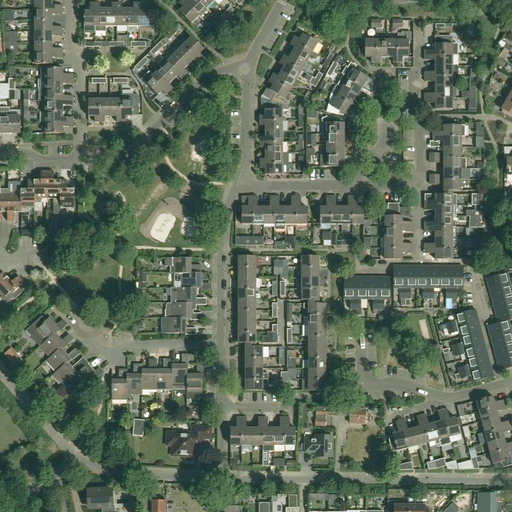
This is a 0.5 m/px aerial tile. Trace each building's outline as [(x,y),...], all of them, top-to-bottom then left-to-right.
[(62,5),(52,5),(51,0),(34,0),(34,11),(62,10),(62,5)] [(206,9),(197,0),(191,0),(190,1),(189,0),(183,0),(183,1),(199,17),(206,9)] [(197,0),(206,9),(214,1),(212,0),(197,0)] [(191,24),(199,17),(183,1),(179,4),(183,8),(179,12),(191,24)] [(84,31),(94,31),(94,27),(95,27),(95,4),(90,4),(90,9),(84,9),(84,31)] [(106,27),(106,9),(100,9),(100,4),(95,4),(95,27),(94,27),(94,31),(106,31),(106,27)] [(116,27),(116,4),(111,4),(111,9),(106,9),(106,27),(116,27)] [(127,27),(127,9),(121,9),(121,4),(116,4),(116,27),(127,27)] [(138,27),(138,4),(133,4),(133,9),(127,9),(127,27),(138,27)] [(149,27),(149,9),(143,9),(143,4),(138,4),(138,27),(149,27)] [(225,12),(229,16),(234,11),(231,7),(225,12)] [(52,21),(52,16),(62,16),(62,10),(34,11),(34,21),(52,21)] [(15,17),(33,16),(33,11),(5,12),(5,27),(32,26),(32,22),(15,22),(15,17)] [(223,21),(229,16),(225,12),(220,18),(223,21)] [(52,27),(52,21),(34,21),(35,32),(62,32),(62,27),(52,27)] [(210,28),(214,31),(219,26),(215,22),(210,28)] [(170,32),(174,36),(179,30),(175,27),(170,32)] [(214,31),(210,28),(205,33),(208,36),(214,31)] [(15,43),(15,32),(5,32),(5,43),(15,43)] [(52,43),(52,37),(62,37),(62,32),(35,32),(35,43),(52,43)] [(174,36),(170,32),(165,37),(169,41),(174,36)] [(312,52),(317,43),(302,34),(299,39),(295,37),(292,41),(312,52)] [(408,58),(408,40),(403,40),(403,34),(397,34),(397,40),(397,63),(402,63),(402,58),(408,58)] [(452,55),(452,44),(450,44),(450,36),(445,36),(445,44),(435,44),(435,51),(425,51),(425,55),(452,55)] [(204,50),(191,37),(183,45),(199,62),(203,58),(199,54),(204,50)] [(376,63),(376,40),(365,40),(365,57),(371,58),(371,63),(376,63)] [(387,58),(387,40),(376,40),(376,63),(381,63),(381,58),(387,58)] [(397,63),(397,40),(387,40),(387,58),(393,58),(393,63),(397,63)] [(317,56),(312,53),(312,52),(292,41),(290,45),(294,48),(292,53),(307,62),(309,58),(312,60),(315,60),(317,56)] [(155,47),(158,51),(163,46),(160,42),(155,47)] [(18,53),(18,43),(6,43),(6,53),(18,53)] [(52,49),(52,43),(35,43),(35,54),(62,54),(62,49),(52,49)] [(199,62),(183,45),(176,53),(188,65),(192,61),(196,65),(199,62)] [(158,51),(155,47),(153,50),(150,52),(153,56),(158,51)] [(188,65),(176,53),(168,61),(184,77),(188,73),(184,69),(188,65)] [(301,71),(307,62),(292,53),(289,58),(284,56),(282,60),(301,71)] [(52,65),(52,59),(62,59),(62,54),(35,54),(35,65),(52,65)] [(452,66),(452,55),(425,55),(425,60),(435,60),(435,66),(452,66)] [(184,77),(168,61),(165,57),(158,65),(161,68),(173,81),(177,76),(181,80),(184,77)] [(140,63),(143,66),(148,61),(145,58),(140,63)] [(296,80),(301,71),(282,60),(279,64),(284,67),(281,72),(296,80)] [(143,66),(140,63),(135,68),(138,71),(143,66)] [(363,87),(368,78),(354,70),(356,66),(351,63),(343,76),(363,87)] [(457,66),(452,66),(435,66),(435,72),(425,72),(425,77),(452,77),(457,77),(457,66)] [(73,75),(62,75),(62,68),(41,68),(41,80),(45,80),(73,80),(73,75)] [(173,81),(161,68),(153,76),(169,92),(173,89),(169,85),(173,81)] [(291,90),(296,80),(281,72),(278,77),(273,74),(271,79),(291,90)] [(313,78),(319,81),(323,75),(318,73),(315,79),(313,77),(313,78)] [(169,92),(153,76),(145,84),(158,96),(162,92),(166,96),(169,92)] [(357,97),(363,87),(343,76),(338,86),(342,88),(357,97)] [(435,88),(452,88),(452,77),(425,77),(425,81),(425,82),(435,82),(435,88)] [(315,88),(319,81),(313,78),(310,83),(310,85),(315,88)] [(291,90),(271,79),(268,83),(273,86),(270,91),(275,94),(271,101),(289,106),(291,103),(285,99),(291,90)] [(63,90),(63,84),(73,84),(73,80),(45,80),(41,80),(38,80),(38,90),(45,91),(63,90)] [(0,92),(9,93),(9,90),(9,85),(0,84),(0,92)] [(352,106),(357,97),(342,88),(337,97),(337,98),(352,106)] [(452,99),(452,88),(435,88),(435,94),(425,94),(425,99),(452,99)] [(73,101),(73,96),(63,96),(63,90),(45,91),(46,101),(73,101)] [(346,116),(352,106),(337,98),(337,97),(331,94),(326,112),(337,115),(339,112),(346,116)] [(121,100),(121,123),(126,123),(126,117),(132,117),(132,116),(139,116),(139,96),(121,96),(121,100)] [(308,100),(304,98),(301,104),(300,104),(298,108),(303,110),(308,100)] [(452,110),(452,99),(425,99),(425,104),(435,104),(435,110),(452,110)] [(100,123),(100,100),(89,100),(89,117),(95,117),(95,123),(100,123)] [(110,117),(110,100),(100,100),(100,123),(105,123),(105,117),(110,117)] [(121,123),(121,100),(110,100),(110,117),(116,117),(116,123),(121,123)] [(511,116),(511,103),(507,100),(501,110),(511,116)] [(63,112),(63,106),(73,106),(73,101),(46,101),(46,112),(63,112)] [(283,121),(283,110),(289,110),(289,106),(271,101),(271,110),(265,110),(266,116),(260,116),(260,121),(283,121)] [(73,123),(73,118),(63,118),(63,112),(46,112),(46,123),(73,123)] [(0,133),(9,134),(9,117),(0,116),(0,133)] [(21,134),(20,116),(9,117),(9,134),(21,134)] [(344,134),(344,123),(337,123),(337,120),(326,117),(325,118),(323,118),(322,119),(322,121),(322,122),(323,123),(325,124),(327,124),(327,134),(344,134)] [(283,132),(283,121),(260,121),(260,126),(265,126),(265,132),(283,132)] [(63,134),(63,128),(73,128),(73,123),(46,123),(46,134),(63,134)] [(465,126),(461,126),(444,126),(444,132),(433,132),(433,137),(461,137),(465,137),(465,126)] [(283,143),(283,132),(265,132),(265,138),(260,138),(260,143),(283,143)] [(344,145),(344,134),(327,134),(322,134),(322,138),(327,138),(327,145),(344,145)] [(461,148),(461,137),(433,137),(433,142),(440,142),(440,145),(444,145),(444,148),(461,148)] [(283,154),(283,143),(260,143),(260,148),(265,148),(265,154),(283,154)] [(344,156),(344,145),(327,145),(327,152),(322,153),(322,156),(344,156)] [(461,159),(461,158),(461,148),(444,148),(444,159),(461,159)] [(288,153),(283,154),(265,154),(265,159),(260,159),(260,164),(283,164),(289,164),(288,153)] [(344,156),(322,156),(321,156),(321,167),(344,167),(344,156)] [(466,158),(461,158),(461,159),(444,159),(444,169),(461,169),(466,169),(466,158)] [(283,175),(283,164),(260,164),(260,169),(265,169),(265,175),(283,175)] [(461,180),(461,169),(444,169),(444,180),(461,180)] [(47,199),(47,172),(41,172),(41,181),(34,181),(34,204),(35,204),(42,204),(42,199),(47,199)] [(61,204),(61,181),(54,181),(54,172),(47,172),(47,199),(53,199),(53,204),(60,204),(61,204)] [(461,191),(461,180),(444,180),(444,191),(461,191)] [(29,213),(29,208),(35,208),(35,204),(34,204),(34,181),(28,181),(28,190),(21,190),(21,213),(29,213)] [(74,220),(74,189),(67,189),(67,181),(61,181),(61,204),(60,204),(60,208),(66,208),(66,213),(71,213),(71,220),(74,220)] [(21,213),(21,190),(13,190),(13,194),(8,194),(8,213),(7,213),(7,222),(13,222),(14,222),(14,213),(21,213)] [(456,206),(456,195),(424,195),(424,206),(452,206),(456,206)] [(485,195),(476,195),(476,206),(485,206),(485,195)] [(253,225),(253,197),(248,197),(248,208),(242,207),(242,225),(253,225)] [(263,225),(264,208),(258,208),(258,197),(253,197),(253,225),(263,225)] [(263,225),(274,225),(274,197),(270,197),(270,208),(264,208),(263,225)] [(279,197),(274,197),(274,225),(274,231),(285,231),(285,225),(285,208),(279,208),(279,197)] [(296,225),(296,197),(291,197),(291,208),(285,208),(285,225),(296,225)] [(307,225),(307,208),(301,208),(301,197),(296,197),(296,225),(307,225)] [(331,225),(331,197),(326,197),(326,208),(320,208),(320,225),(331,225)] [(342,225),(341,207),(336,208),(336,197),(331,197),(331,225),(341,225),(342,225)] [(352,225),(352,197),(348,197),(348,207),(341,207),(342,225),(341,225),(341,230),(347,229),(346,225),(352,225)] [(364,225),(364,208),(358,208),(357,197),(352,197),(352,225),(364,225)] [(388,208),(388,209),(388,213),(399,213),(399,208),(399,204),(388,204),(388,208)] [(456,217),(456,206),(452,206),(424,206),(424,211),(435,211),(435,217),(452,217),(456,217)] [(413,227),(413,223),(402,223),(402,216),(399,216),(399,213),(388,213),(388,209),(381,209),(381,221),(385,221),(385,227),(413,227)] [(452,228),(452,217),(435,217),(435,222),(424,222),(424,227),(452,228)] [(402,238),(402,232),(413,232),(413,227),(385,227),(385,238),(402,238)] [(456,228),(452,228),(424,227),(424,232),(435,232),(435,238),(452,238),(456,238),(456,228)] [(402,244),(402,238),(385,238),(385,249),(412,249),(412,244),(402,244)] [(452,249),(452,238),(435,238),(435,244),(424,244),(424,249),(452,249)] [(402,260),(402,254),(412,254),(412,249),(385,249),(385,260),(402,260)] [(452,260),(452,249),(424,249),(424,254),(435,254),(435,260),(452,260)] [(255,268),(255,257),(238,257),(238,268),(255,268)] [(319,268),(318,257),(301,257),(301,268),(319,268)] [(202,266),(192,266),(192,259),(201,259),(201,258),(165,258),(165,266),(171,266),(171,273),(168,273),(168,274),(192,274),(192,273),(202,273),(202,266)] [(405,299),(405,267),(393,267),(393,278),(393,288),(400,288),(400,299),(401,299),(405,299)] [(417,289),(417,267),(405,267),(405,299),(410,299),(410,288),(417,289)] [(428,299),(428,267),(417,267),(417,289),(423,289),(423,299),(423,304),(427,304),(427,299),(428,299)] [(440,289),(440,267),(428,267),(428,299),(434,299),(434,289),(440,289)] [(451,299),(451,267),(440,267),(440,289),(446,289),(446,299),(451,299)] [(463,273),(463,267),(451,267),(451,299),(457,299),(457,289),(463,289),(463,273)] [(255,279),(255,268),(238,268),(238,279),(255,279)] [(319,279),(319,268),(301,268),(301,279),(319,279)] [(201,289),(201,281),(207,281),(207,274),(202,274),(202,273),(192,273),(192,274),(168,274),(175,274),(174,282),(181,282),(181,288),(168,288),(168,289),(196,289),(201,289)] [(489,290),(511,284),(511,278),(509,279),(507,273),(486,279),(489,290)] [(21,294),(21,290),(18,286),(23,282),(19,277),(12,283),(7,277),(0,283),(0,297),(2,300),(7,296),(11,299),(14,299),(21,294)] [(355,310),(355,278),(344,278),(344,299),(350,299),(350,310),(355,310)] [(367,299),(367,278),(355,278),(355,310),(361,310),(361,299),(367,299)] [(378,310),(378,278),(367,278),(367,299),(373,299),(373,310),(378,310)] [(391,299),(391,278),(378,278),(378,310),(384,310),(384,299),(391,299)] [(255,289),(255,279),(238,279),(238,290),(255,289)] [(319,289),(319,279),(301,279),(302,290),(319,289)] [(511,296),(511,292),(511,290),(511,289),(511,284),(489,290),(492,301),(511,296)] [(196,304),(196,289),(168,289),(175,289),(175,303),(163,303),(163,304),(191,304),(196,304),(196,305),(196,304)] [(255,300),(255,289),(238,290),(238,300),(255,300)] [(319,301),(319,289),(302,290),(302,301),(319,301)] [(495,313),(511,308),(511,296),(492,301),(495,313)] [(255,311),(255,300),(238,300),(238,311),(255,311)] [(196,311),(196,305),(196,304),(191,304),(163,304),(168,304),(166,305),(166,310),(165,310),(165,318),(158,318),(158,319),(186,319),(191,319),(191,320),(201,320),(201,314),(191,314),(191,311),(196,311)] [(325,315),(325,304),(303,304),(304,308),(305,310),(308,310),(308,315),(325,315)] [(511,320),(511,308),(495,313),(498,323),(508,321),(511,320)] [(475,311),(475,310),(457,315),(454,315),(456,321),(446,324),(447,329),(478,321),(475,311)] [(255,322),(255,311),(238,311),(238,322),(255,322)] [(325,326),(325,315),(308,315),(308,326),(325,326)] [(55,333),(55,334),(60,329),(50,317),(45,321),(41,317),(29,327),(34,333),(30,336),(40,347),(34,352),(55,333)] [(186,329),(186,319),(158,319),(166,319),(166,333),(158,333),(158,334),(185,334),(185,336),(196,336),(196,329),(186,329)] [(481,332),(478,321),(447,329),(449,335),(459,332),(460,338),(481,332)] [(511,326),(510,327),(508,321),(498,323),(488,326),(491,337),(511,331),(511,326)] [(255,333),(255,322),(238,322),(238,333),(255,333)] [(325,337),(325,326),(308,326),(308,337),(325,337)] [(511,343),(511,331),(491,337),(494,349),(511,343)] [(453,351),(484,343),(481,332),(460,338),(462,344),(452,346),(453,351)] [(62,348),(65,345),(55,334),(55,333),(34,352),(34,353),(40,347),(50,358),(40,367),(61,348),(62,348)] [(256,344),(255,333),(238,333),(238,344),(256,344)] [(325,348),(325,337),(308,337),(308,348),(325,348)] [(487,354),(484,343),(453,351),(455,357),(465,354),(466,360),(487,354)] [(511,355),(511,343),(494,349),(497,360),(511,355)] [(262,358),(263,347),(245,347),(245,358),(262,358)] [(46,381),(67,362),(68,363),(71,360),(72,361),(80,354),(76,349),(68,355),(62,348),(61,348),(40,367),(46,362),(56,372),(46,381)] [(325,359),(325,348),(308,348),(308,359),(325,359)] [(24,361),(18,354),(10,361),(12,362),(16,367),(24,361)] [(490,366),(487,354),(466,360),(468,366),(458,368),(459,374),(490,366)] [(186,389),(186,375),(187,375),(187,366),(189,366),(189,355),(182,355),(182,365),(172,365),(172,370),(172,389),(186,389)] [(511,367),(511,355),(497,360),(500,371),(510,368),(511,367)] [(262,369),(262,358),(245,358),(245,369),(262,369)] [(325,369),(325,359),(308,359),(308,369),(325,369)] [(57,393),(78,374),(78,373),(69,364),(72,361),(71,360),(68,363),(67,362),(46,381),(47,382),(53,376),(63,387),(57,393)] [(172,365),(172,360),(164,360),(164,370),(157,370),(157,398),(157,390),(171,390),(172,398),(172,389),(172,370),(172,365)] [(202,400),(202,376),(204,376),(204,365),(197,365),(197,375),(187,375),(186,375),(186,389),(186,400),(202,400)] [(493,377),(490,366),(459,374),(460,375),(461,379),(471,377),(472,383),(493,377)] [(95,388),(95,384),(92,381),(95,379),(96,380),(104,373),(100,368),(99,368),(92,374),(85,367),(78,373),(78,374),(57,393),(65,387),(74,397),(80,392),(83,395),(87,395),(95,388)] [(268,374),(262,374),(262,369),(245,369),(245,380),(262,380),(268,380),(268,374)] [(325,380),(325,369),(308,369),(308,380),(325,380)] [(157,398),(157,370),(143,370),(141,370),(141,371),(141,375),(142,375),(142,403),(142,390),(157,390),(157,398)] [(142,375),(141,375),(127,375),(127,380),(127,404),(128,404),(127,396),(141,395),(141,403),(142,403),(142,375)] [(127,380),(112,380),(112,408),(112,401),(127,401),(127,404),(127,380)] [(262,391),(262,380),(245,380),(245,391),(262,391)] [(325,391),(325,380),(308,380),(308,391),(325,391)] [(506,405),(504,400),(494,403),(493,397),(476,401),(479,412),(506,405)] [(498,418),(497,412),(507,410),(506,405),(479,412),(482,422),(498,418)] [(365,424),(365,410),(350,409),(316,407),(316,415),(326,415),(350,417),(349,423),(365,424)] [(461,439),(455,418),(449,419),(447,409),(442,411),(449,437),(450,442),(451,442),(461,439)] [(71,419),(64,411),(59,415),(60,416),(66,424),(71,419)] [(449,437),(442,411),(437,412),(439,419),(436,420),(436,423),(434,423),(439,440),(440,440),(441,446),(452,444),(451,442),(450,442),(449,437)] [(325,426),(326,420),(326,415),(316,415),(315,426),(325,426)] [(439,440),(434,423),(429,425),(426,415),(421,416),(428,443),(435,441),(437,447),(441,446),(440,440),(439,440)] [(428,443),(421,416),(416,417),(419,427),(413,429),(418,446),(428,443)] [(241,446),(241,418),(236,418),(236,429),(230,429),(230,446),(241,446)] [(252,446),(252,428),(246,429),(246,418),(241,418),(241,446),(252,446)] [(263,446),(263,418),(258,418),(258,428),(252,428),(252,446),(262,446),(263,446)] [(274,446),(274,429),(268,429),(268,418),(263,418),(263,446),(262,446),(262,451),(274,451),(274,446)] [(284,446),(284,418),(280,418),(280,429),(274,429),(274,446),(284,446)] [(296,446),(296,429),(289,429),(289,418),(284,418),(284,446),(296,446)] [(484,433),(511,426),(510,421),(500,424),(498,418),(482,422),(484,433)] [(144,421),(134,420),(133,436),(143,437),(144,421)] [(418,446),(413,429),(408,430),(405,420),(400,422),(407,448),(418,446)] [(397,451),(407,448),(400,422),(396,423),(398,433),(392,435),(393,437),(389,438),(389,442),(392,453),(397,451)] [(504,439),(502,433),(511,430),(511,428),(511,426),(484,433),(487,443),(504,439)] [(203,427),(195,427),(195,434),(173,433),(173,435),(171,435),(169,436),(168,438),(168,441),(168,443),(170,444),(172,445),(172,449),(173,451),(173,452),(174,454),(175,454),(177,455),(187,455),(186,457),(195,457),(195,446),(203,446),(203,442),(203,439),(210,440),(210,428),(203,427)] [(332,436),(316,436),(316,439),(305,439),(305,452),(316,453),(315,457),(331,458),(332,436)] [(472,437),(467,439),(469,449),(475,448),(472,437)] [(490,454),(511,447),(511,442),(505,445),(504,439),(487,443),(490,454)] [(511,466),(508,454),(511,452),(511,447),(490,454),(493,464),(501,462),(503,468),(511,466)] [(447,466),(445,458),(434,461),(436,469),(447,466)] [(471,467),(470,459),(462,461),(464,469),(471,467)] [(429,470),(436,469),(434,461),(427,463),(429,470)] [(458,470),(455,461),(450,462),(452,470),(458,470)] [(405,471),(413,470),(411,463),(404,464),(405,471)] [(89,490),(90,508),(102,508),(102,511),(114,511),(115,506),(111,506),(110,489),(89,490)] [(166,511),(166,501),(150,501),(150,506),(142,506),(141,511),(166,511)] [(129,511),(132,511),(131,503),(120,504),(120,511),(129,511)]
